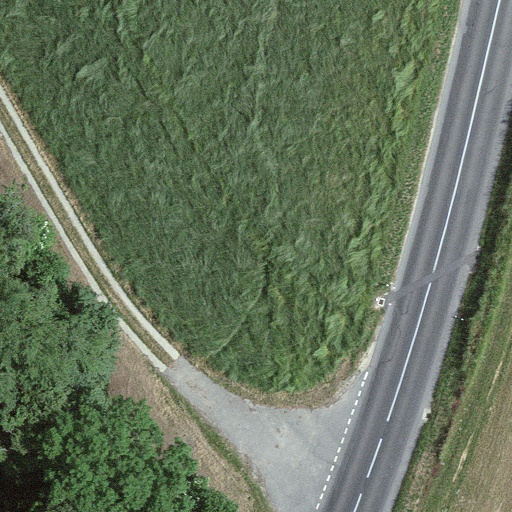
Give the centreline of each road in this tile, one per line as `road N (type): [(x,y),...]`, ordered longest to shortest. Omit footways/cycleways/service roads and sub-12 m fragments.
road 1 (secondary): [(354,511),(427,294),(499,0)]
road 2 (track): [(338,511),(170,368),(86,260),(0,109)]
